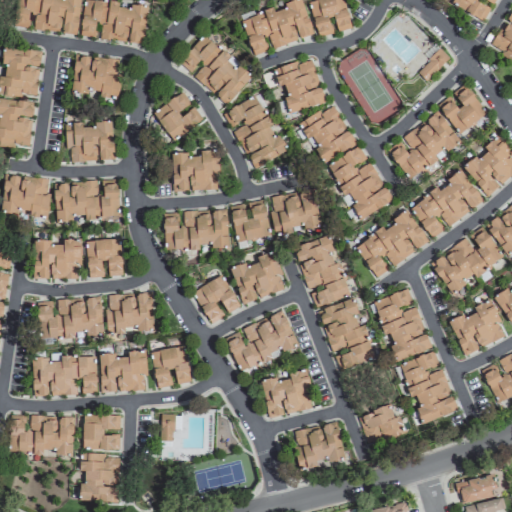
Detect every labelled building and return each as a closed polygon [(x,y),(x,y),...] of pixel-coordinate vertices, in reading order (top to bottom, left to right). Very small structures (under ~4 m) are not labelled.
[(75,35),(78,0),(13,0),(11,26),(26,28),(27,14),(33,15),(32,30),(59,32),(59,33),(75,35)] [(145,6),(128,5),(127,9),(117,8),(117,2),(91,0),(81,0),(79,36),(93,37),(94,23),(99,24),(98,39),(142,43),(145,6)] [(239,19),(251,55),(268,49),(269,50),(298,40),(297,39),(311,34),(299,0),(292,0),(282,3),(284,8),(272,12),(271,9),(239,19)] [(349,28),(342,0),(313,0),(307,2),(316,37),(334,33),(333,32),(349,28)] [(488,9),(475,2),(476,0),(483,0),(491,4),(493,0),(451,0),(449,4),(481,21),(488,9)] [(177,62),(189,72),(198,62),(201,65),(192,76),(225,105),(250,76),(237,65),(234,69),(224,60),(227,57),(201,34),(177,62)] [(0,94),(35,97),(37,67),(38,67),(39,51),(3,48),(1,77),(0,76),(0,94)] [(424,81),(448,58),(438,49),(415,72),(424,81)] [(116,97),(118,59),(89,57),(89,58),(72,57),(70,92),(87,93),(87,91),(98,91),(98,96),(116,97)] [(277,88),(280,87),(289,114),(323,103),(309,60),(296,64),(296,61),(271,69),(277,88)] [(448,97),(437,104),(455,134),(485,116),(468,88),(454,96),(460,106),(455,108),(448,97)] [(151,111),(169,141),(201,122),(192,106),(190,107),(181,92),(151,111)] [(221,113),(228,127),(240,121),(242,126),(231,131),(244,156),(245,155),(252,168),(286,151),(278,135),(273,138),(267,126),(269,126),(254,96),(221,113)] [(0,145),(27,148),(29,118),(30,118),(31,102),(0,99),(0,145)] [(320,162),(354,145),(347,131),(345,132),(332,106),(296,122),(304,139),(311,136),(316,147),(313,149),(320,162)] [(405,180),(436,160),(433,154),(443,148),(445,151),(457,143),(437,111),(422,120),(423,122),(398,138),(400,140),(386,149),(405,180)] [(112,159),(110,122),(93,122),(93,127),(81,128),(80,122),(63,124),(64,150),(68,149),(69,162),(96,161),(96,160),(112,159)] [(511,173),(511,156),(496,136),(482,146),(486,152),(476,159),(474,157),(461,166),(484,197),(497,187),(496,186),(511,173)] [(325,164),(341,196),(345,194),(358,218),(391,200),(384,188),(382,189),(367,161),(365,162),(358,147),(325,164)] [(214,190),(214,175),(217,175),(217,151),(198,152),(198,156),(187,156),(187,153),(169,153),(170,191),(214,190)] [(429,239),(442,230),(434,219),(438,215),(446,226),(481,202),(459,170),(444,180),(447,184),(438,190),(436,188),(407,207),(429,239)] [(48,179),(19,176),(3,175),(0,208),(0,212),(16,214),(17,210),(28,211),(27,216),(45,218),(48,179)] [(51,184),(54,220),(83,218),(117,216),(115,179),(100,180),(101,195),(95,195),(95,181),(66,183),(51,184)] [(318,227),(312,190),(268,197),(271,211),(268,211),(272,235),(290,232),(290,227),(301,226),(301,230),(318,227)] [(242,204),(227,206),(234,242),(268,236),(262,199),(246,202),(249,218),(244,219),(242,204)] [(162,250),(199,249),(199,247),(226,246),(225,209),(209,210),(209,211),(181,211),(182,227),(177,227),(176,213),(161,213),(162,250)] [(353,246),(374,278),(389,269),(388,267),(426,242),(405,209),(390,219),(392,223),(383,230),(381,227),(353,246)] [(501,257),(480,227),(466,236),(466,237),(428,263),(448,294),(463,284),(463,283),(501,257)] [(312,306),(347,297),(338,262),(331,264),(328,252),(331,251),(328,238),(293,247),(304,289),(322,284),(323,289),(309,293),(312,306)] [(106,276),(120,275),(119,239),(84,240),(85,277),(101,277),(101,261),(106,260),(106,276)] [(76,279),(76,264),(79,264),(79,240),(60,240),(60,242),(32,241),(31,278),(48,278),(76,279)] [(8,251),(0,250),(0,308),(0,300),(3,300),(5,273),(0,272),(0,267),(7,268),(8,251)] [(256,297),(282,290),(278,275),(279,274),(273,251),(254,257),(255,261),(229,268),(239,304),(257,299),(256,297)] [(225,313),(237,307),(220,275),(190,291),(208,324),(222,316),(214,303),(219,301),(225,313)] [(394,361),(429,349),(414,305),(411,306),(405,289),(370,301),(382,335),(387,333),(391,344),(388,345),(394,361)] [(104,295),(106,333),(123,332),(123,327),(134,327),(134,330),(152,330),(150,293),(104,295)] [(37,339),(72,337),(72,335),(101,334),(99,296),(82,297),(82,298),(55,299),(56,315),(51,316),(50,301),(35,302),(37,339)] [(373,359),(363,325),(356,327),(352,314),(356,313),(352,299),(316,309),(329,350),(345,346),(347,352),(333,356),(337,370),(373,359)] [(447,321),(461,355),(504,336),(488,300),(471,307),(474,312),(463,317),(461,314),(447,321)] [(236,372),(281,355),(279,352),(295,346),(282,311),(238,328),(239,331),(223,337),(236,372)] [(170,386),(167,370),(172,369),(175,384),(188,382),(182,346),(148,352),(154,388),(170,386)] [(98,392),(115,391),(144,390),(143,351),(125,351),(125,357),(114,358),(114,353),(97,354),(98,392)] [(399,363),(419,424),(455,412),(450,397),(449,397),(440,369),(426,374),(424,369),(436,365),(432,352),(399,363)] [(94,356),(58,356),(58,359),(30,359),(30,396),(47,396),(47,395),(74,395),(74,378),(80,378),(80,393),(94,393),(94,356)] [(258,381),(267,418),(312,407),(303,369),(287,373),(288,379),(275,382),(274,377),(258,381)] [(365,445),(402,433),(397,416),(392,417),(388,405),(359,414),(363,426),(360,428),(365,445)] [(117,435),(101,435),(101,430),(117,430),(117,414),(81,414),(81,449),(117,449),(117,435)] [(170,441),(170,429),(178,429),(178,415),(159,414),(158,441),(170,441)] [(6,452),(41,453),(41,448),(53,449),(53,454),(70,454),(71,417),(56,416),(56,417),(28,416),(27,430),(23,430),(23,415),(8,415),(6,452)] [(291,432),(298,468),(315,465),(314,461),(325,458),(326,463),(342,460),(335,423),(291,432)] [(115,501),(117,458),(104,457),(104,454),(85,453),(85,461),(78,461),(77,471),(83,471),(82,483),(77,483),(77,500),(115,501)] [(460,504),(496,495),(491,474),(455,483),(460,504)] [(492,511),(493,511),(503,509),(500,498),(461,506),(462,511),(492,511)] [(367,510),(367,511),(404,511),(402,502),(367,510)]
